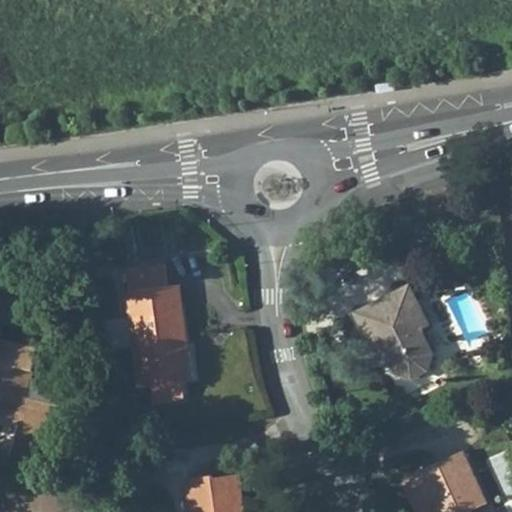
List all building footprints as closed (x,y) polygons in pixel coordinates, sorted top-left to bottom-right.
[(128,273),(130,290),(169,285),(166,267),(128,273)] [(181,283),(173,284),(176,304),(179,303),(184,344),(182,346),(183,352),(190,351),(181,283)] [(169,285),(130,290),(129,290),(142,384),(193,377),(190,351),(183,352),(182,346),(184,344),(179,303),(176,304),(173,284),(169,285)] [(357,312),(376,351),(383,347),(391,362),(397,373),(413,378),(432,370),(435,356),(421,328),(430,324),(410,284),(357,312)] [(0,393),(3,395),(2,398),(1,404),(0,406),(0,426),(18,431),(8,468),(39,466),(47,437),(55,439),(62,412),(55,410),(60,391),(31,384),(39,355),(0,344),(0,393)] [(383,347),(376,351),(383,366),(391,362),(383,347)] [(415,476),(403,481),(416,511),(431,511),(436,510),(437,511),(475,511),(488,504),(463,451),(414,473),(415,476)] [(241,477),(215,481),(218,500),(244,496),(241,477)] [(246,511),(244,496),(218,500),(215,481),(215,479),(187,484),(191,511),(246,511)]
